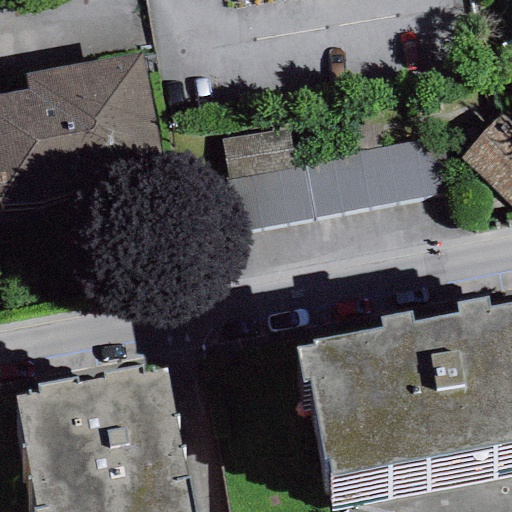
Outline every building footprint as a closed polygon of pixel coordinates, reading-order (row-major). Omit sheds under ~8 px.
[(27,91),(0,95),(0,204),(164,173),(140,50),(23,73),(27,91)] [(511,125),(501,115),(460,157),(511,206),(511,125)] [(219,141),(227,181),(298,167),(291,127),(219,141)] [(227,181),(176,190),(186,242),(448,193),(438,141),(298,167),(227,181)] [(511,511),(511,380),(304,423),(322,511),(511,511)] [(39,428),(15,433),(30,511),(186,511),(166,407),(141,412),(140,405),(38,425),(39,428)]
